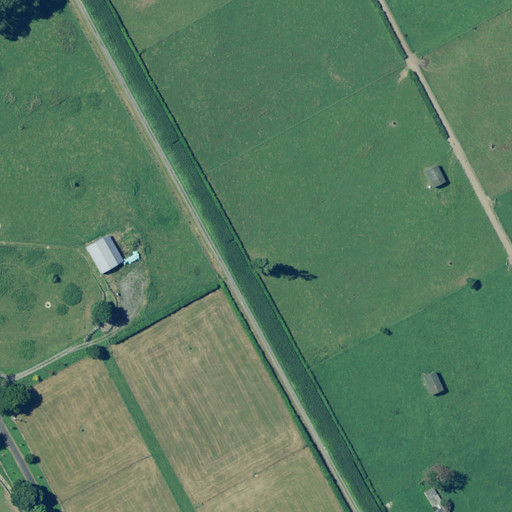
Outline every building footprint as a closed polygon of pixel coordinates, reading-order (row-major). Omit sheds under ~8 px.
[(444,182),(436,166),(424,171),(432,188),(444,182)] [(116,265),(101,239),(85,248),(100,274),(116,265)] [(442,390),(434,373),(422,378),(430,396),(442,390)] [(407,469),(400,472),(405,481),(411,477),(407,469)] [(384,503),(396,496),(392,488),(402,482),(397,474),(375,487),(384,503)] [(442,503),(431,487),(423,492),(436,511),(446,511),(441,504),(442,503)]
